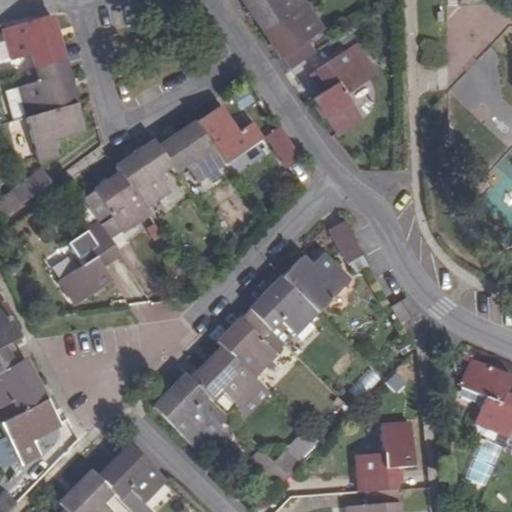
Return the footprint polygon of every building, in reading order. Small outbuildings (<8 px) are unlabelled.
[(278,53),(288,69),(311,53),(304,41),(321,30),(303,4),(300,0),(241,0),(262,31),(278,53)] [(26,120),(38,164),(57,159),(53,142),(82,134),(76,107),(63,63),(52,19),(5,31),(14,62),(32,57),(35,70),(39,84),(21,89),(28,119),(26,120)] [(310,95),(335,132),(359,116),(343,92),(364,78),(344,48),(323,62),(335,80),(325,86),(310,95)] [(323,62),(314,68),(325,86),(335,80),(323,62)] [(260,148),(250,131),(235,140),(218,114),(195,129),(157,153),(169,172),(173,178),(184,171),(195,188),(223,172),(260,148)] [(271,142),(292,174),(305,165),(284,134),(271,142)] [(168,197),(156,180),(169,172),(157,153),(153,147),(114,171),(118,178),(141,213),(168,197)] [(11,193),(20,205),(50,182),(42,171),(11,193)] [(118,237),(145,219),(141,213),(118,178),(79,202),(95,228),(108,220),(118,237)] [(331,232),(350,265),(364,258),(345,224),(331,232)] [(107,286),(97,270),(115,259),(95,228),(65,247),(79,269),(56,282),(72,309),(107,286)] [(153,409),(188,443),(210,421),(196,408),(206,397),(210,403),(220,392),(234,407),(257,384),(252,378),(274,355),(260,341),(270,331),(279,322),(293,336),(316,313),(319,315),(350,283),(335,268),(323,280),(302,259),(283,279),(250,312),(217,345),(223,349),(190,382),(185,377),(153,409)] [(0,417),(0,422),(19,459),(37,450),(29,433),(57,420),(44,395),(22,354),(11,359),(1,341),(17,333),(0,299),(0,402),(11,397),(18,409),(0,417)] [(394,310),(403,327),(417,319),(408,303),(394,310)] [(511,374),(475,359),(463,386),(488,398),(477,421),(511,436),(511,435),(511,395),(507,393),(511,379),(511,374)] [(407,511),(405,490),(403,467),(413,466),(421,466),(418,425),(388,427),(390,454),(365,456),(368,493),(376,492),(377,506),(357,507),(357,511),(407,511)] [(284,450),(298,464),(318,444),(304,430),(284,450)] [(466,482),(487,488),(498,448),(477,442),(466,482)] [(110,511),(106,508),(116,498),(122,503),(132,493),(146,507),(169,484),(134,450),(101,483),(95,478),(64,510),(65,511),(110,511)] [(405,483),(414,482),(413,466),(403,467),(405,483)] [(279,489),(257,511),(276,511),(290,499),(279,489)] [(150,511),(146,507),(132,493),(122,503),(130,511),(150,511)] [(0,498),(0,511),(8,511),(15,505),(5,494),(0,498)]
